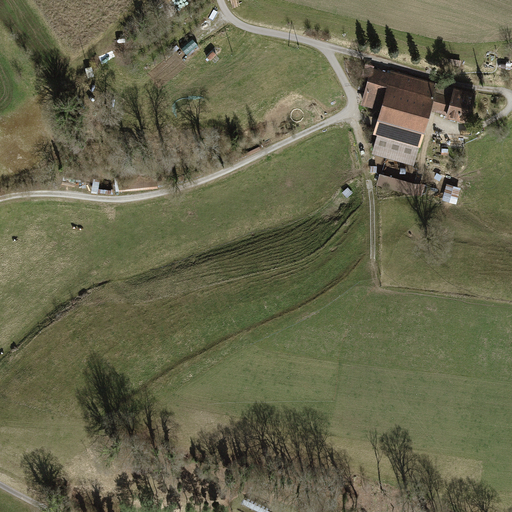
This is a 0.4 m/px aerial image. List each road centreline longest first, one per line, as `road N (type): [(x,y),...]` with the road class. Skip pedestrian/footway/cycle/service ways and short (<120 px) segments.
road 1 (track): [(221,0),(251,28),(504,90),(510,103),(503,109),(465,130),(441,127)]
road 2 (track): [(0,198),(114,199),(177,188),(355,109)]
road 3 (track): [(355,109),(374,262)]
